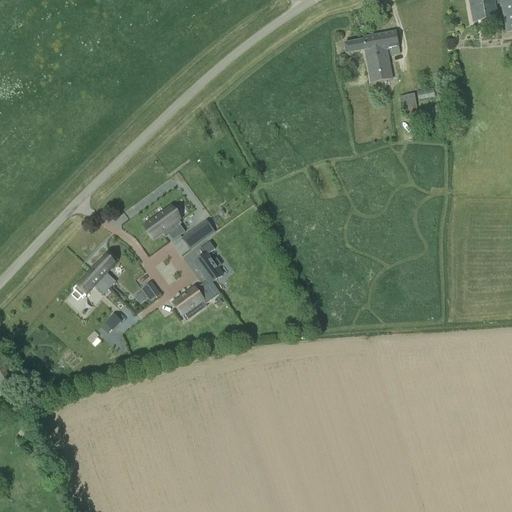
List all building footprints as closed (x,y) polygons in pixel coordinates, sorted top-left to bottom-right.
[(498,19),(495,5),(501,4),(506,33),(511,31),(511,0),(469,0),(473,23),(498,19)] [(386,50),(399,48),(396,33),(363,39),(364,41),(344,44),(346,54),(365,51),(371,84),(392,80),(386,50)] [(418,100),(435,97),(434,89),(417,92),(418,100)] [(414,94),(400,97),(404,116),(418,113),(414,94)] [(441,121),(440,108),(431,109),(433,122),(441,121)] [(166,211),(143,228),(152,240),(166,230),(173,240),(185,231),(175,218),(172,220),(166,211)] [(180,238),(188,249),(214,230),(207,220),(180,238)] [(202,255),(193,261),(208,281),(202,285),(213,300),(220,295),(212,284),(222,276),(217,269),(221,266),(216,259),(212,262),(207,256),(215,250),(210,243),(199,251),(202,255)] [(91,272),(110,289),(116,283),(106,274),(118,261),(109,253),(91,272)] [(104,296),(110,289),(91,272),(74,291),(75,292),(72,296),(78,302),(81,298),(83,299),(94,287),(104,296)] [(159,293),(151,282),(141,288),(150,300),(159,293)] [(194,289),(173,304),(182,316),(202,301),(206,305),(213,300),(202,285),(196,290),(194,289)] [(113,314),(104,324),(105,325),(112,331),(113,332),(122,322),(113,314)] [(0,383),(11,403),(21,397),(2,364),(0,365),(0,383)]
